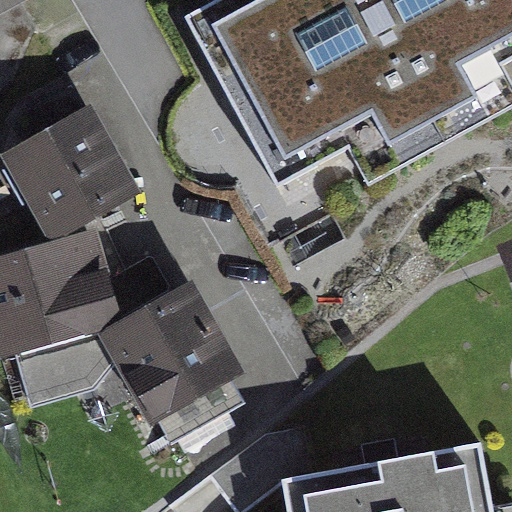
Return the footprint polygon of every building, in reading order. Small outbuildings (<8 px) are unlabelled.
[(511,0),(245,0),(186,31),(272,196),(511,70),(511,0)] [(89,114),(1,164),(47,247),(136,197),(89,114)] [(94,242),(0,267),(0,359),(117,328),(94,242)] [(96,342),(150,436),(239,384),(185,291),(96,342)] [(494,511),(483,450),(286,487),(290,511),(494,511)]
